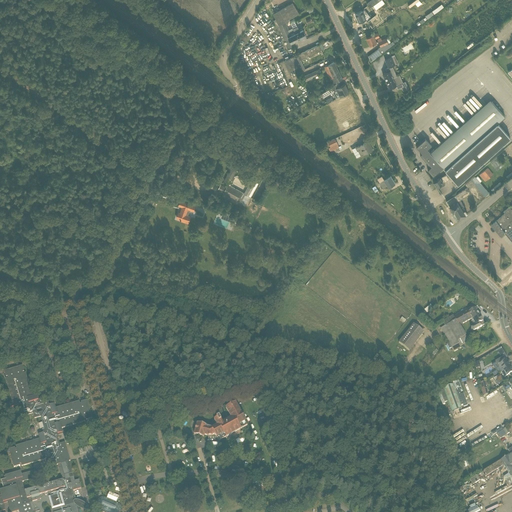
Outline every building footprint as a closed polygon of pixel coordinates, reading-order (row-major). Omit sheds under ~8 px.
[(273,13),(276,19),(279,26),(285,22),(299,13),(292,3),(273,13)] [(431,11),(433,14),(444,7),(442,4),(431,11)] [(356,14),(359,21),(365,19),(364,15),(368,13),(366,9),(362,11),(356,14)] [(289,30),(285,22),(279,26),(276,19),(273,20),(283,40),(285,39),(286,42),(290,40),(288,37),(292,35),(290,30),(289,30)] [(303,28),(299,30),(298,28),(296,27),(293,29),(294,32),(295,34),(298,40),(306,35),(303,28)] [(291,43),(298,40),(295,34),(294,32),(293,29),(292,29),(292,28),(290,30),(292,35),(288,37),(290,40),(291,43)] [(377,33),(372,35),(366,38),(370,45),(376,42),(374,39),(379,36),(377,33)] [(378,42),(380,48),(388,44),(390,43),(387,38),(385,39),(385,38),(378,42)] [(301,60),(321,50),(319,45),(293,57),(298,68),(300,72),(305,69),(301,60)] [(378,48),(368,56),(371,61),(382,53),(378,48)] [(382,74),(386,81),(393,78),(397,76),(392,66),(398,62),(395,55),(385,59),(388,67),(385,68),(387,72),(382,74)] [(288,72),(298,68),(293,57),(284,61),(288,72)] [(336,82),(342,79),(334,62),(327,65),(328,67),(323,70),(327,77),(327,76),(328,79),(333,76),(336,82)] [(302,78),(304,82),(318,75),(316,71),(309,74),(302,78)] [(398,88),(402,87),(403,91),(409,88),(405,81),(403,82),(399,75),(397,76),(393,78),(396,85),(398,88)] [(396,85),(393,78),(386,81),(389,88),(396,85)] [(335,88),(340,97),(347,94),(349,93),(345,84),(335,88)] [(335,90),(332,86),(321,93),(324,97),(335,90)] [(425,139),(424,139),(421,142),(416,146),(421,152),(422,153),(420,155),(429,165),(428,165),(430,167),(427,169),(433,176),(443,167),(445,170),(475,143),(487,158),(510,137),(497,123),(505,117),(490,100),(430,153),(427,149),(431,145),(425,139)] [(358,114),(348,117),(351,125),(361,122),(358,114)] [(437,127),(435,128),(444,137),(445,136),(437,127)] [(335,139),(328,141),(326,142),(328,148),(329,147),(329,148),(330,151),(339,148),(335,139)] [(357,158),(372,149),(368,141),(360,145),(359,144),(359,145),(352,149),(357,158)] [(234,142),(231,148),(235,151),(239,145),(234,142)] [(475,143),(445,170),(458,184),(487,158),(475,143)] [(490,163),(497,171),(504,165),(497,157),(490,163)] [(235,158),(232,162),(238,165),(237,168),(232,166),(224,182),(228,184),(226,188),(220,185),(218,189),(217,190),(223,193),(223,194),(240,203),(245,195),(248,197),(256,182),(242,175),(243,173),(241,171),(243,168),(241,167),(244,163),(235,158)] [(488,168),(480,175),(485,181),(493,175),(488,168)] [(443,183),(449,179),(446,174),(440,178),(440,177),(433,182),(437,187),(441,184),(442,186),(445,185),(443,183)] [(388,187),(395,183),(390,176),(384,180),(385,181),(381,184),(383,187),(387,185),(388,187)] [(474,176),(465,184),(467,187),(446,201),(452,212),(463,205),(460,200),(472,192),(479,201),(485,196),(489,193),(474,176)] [(178,213),(177,216),(177,218),(180,219),(180,220),(184,222),(185,220),(188,221),(190,217),(185,215),(187,209),(193,211),(195,206),(180,200),(179,205),(182,207),(180,213),(178,213)] [(463,205),(452,212),(451,213),(455,220),(467,213),(463,207),(464,206),(463,205)] [(511,209),(510,206),(504,211),(505,213),(492,225),(501,236),(505,232),(511,240),(511,209)] [(225,262),(223,268),(230,270),(233,264),(225,262)] [(424,310),(427,313),(433,308),(430,305),(424,310)] [(454,317),(453,316),(443,322),(445,326),(447,325),(456,320),(459,326),(472,319),(472,320),(480,316),(475,308),(468,312),(467,310),(454,317)] [(483,321),(480,316),(472,320),(476,326),(471,328),(473,332),(482,327),(485,325),(483,321)] [(458,344),(451,348),(454,352),(461,348),(460,346),(468,341),(459,326),(456,320),(447,325),(458,344)] [(409,351),(424,333),(414,324),(399,343),(409,351)] [(440,329),(451,348),(458,344),(447,325),(445,326),(440,329)] [(501,347),(496,351),(497,353),(498,352),(500,356),(504,353),(501,347)] [(434,356),(438,351),(434,348),(430,352),(434,356)] [(491,374),(493,377),(498,374),(501,372),(510,367),(506,360),(503,361),(501,358),(495,362),(495,363),(492,365),(496,371),(491,374)] [(19,463),(21,462),(21,464),(22,466),(45,460),(47,464),(51,462),(52,466),(58,465),(62,480),(25,491),(22,482),(39,477),(37,470),(22,475),(21,471),(5,476),(4,476),(4,478),(5,478),(6,479),(1,480),(4,489),(0,490),(0,491),(1,496),(0,495),(0,511),(5,511),(3,503),(7,502),(10,511),(15,511),(19,511),(79,511),(74,495),(73,495),(72,491),(81,488),(79,480),(75,481),(69,461),(70,461),(69,461),(67,455),(69,455),(66,447),(65,447),(64,443),(65,443),(58,444),(57,439),(59,438),(58,434),(63,433),(62,429),(85,422),(84,417),(85,417),(86,420),(93,418),(87,400),(81,402),(82,405),(81,405),(79,401),(56,408),(55,404),(50,405),(49,401),(43,403),(42,399),(38,400),(37,395),(33,396),(26,373),(22,374),(21,373),(24,372),(22,366),(4,371),(6,377),(9,376),(9,378),(5,379),(12,402),(8,404),(9,408),(5,409),(7,415),(20,411),(21,414),(20,414),(21,417),(33,414),(35,419),(41,417),(43,423),(44,423),(45,427),(44,427),(44,429),(42,430),(43,434),(38,435),(39,439),(16,446),(17,450),(16,450),(15,447),(9,449),(14,467),(20,466),(20,464),(19,463)] [(501,372),(504,378),(509,375),(510,377),(511,375),(511,369),(510,367),(501,372)] [(463,392),(458,380),(442,387),(442,389),(453,385),(455,390),(457,394),(463,392)] [(511,382),(511,381),(502,386),(506,391),(510,389),(511,392),(511,382)] [(480,383),(483,396),(488,394),(485,382),(480,383)] [(451,413),(462,409),(455,390),(453,385),(442,389),(451,413)] [(463,407),(468,406),(463,392),(457,394),(461,406),(463,405),(463,407)] [(211,436),(214,434),(215,434),(219,441),(247,425),(242,415),(243,415),(243,416),(249,417),(250,417),(251,417),(260,433),(271,426),(254,397),(243,403),(250,414),(241,413),(235,403),(226,409),(231,418),(222,423),(220,421),(219,418),(214,420),(217,426),(212,428),(207,427),(197,424),(194,435),(204,437),(204,435),(208,436),(209,440),(212,439),(211,436)] [(503,430),(497,433),(501,438),(506,435),(503,430)] [(494,435),(480,444),(484,451),(498,442),(494,435)] [(511,454),(510,455),(484,472),(487,477),(504,466),(511,477),(506,480),(509,485),(511,483),(511,454)] [(102,511),(104,511),(118,511),(120,508),(118,503),(109,500),(104,499),(100,502),(99,506),(102,511)]
